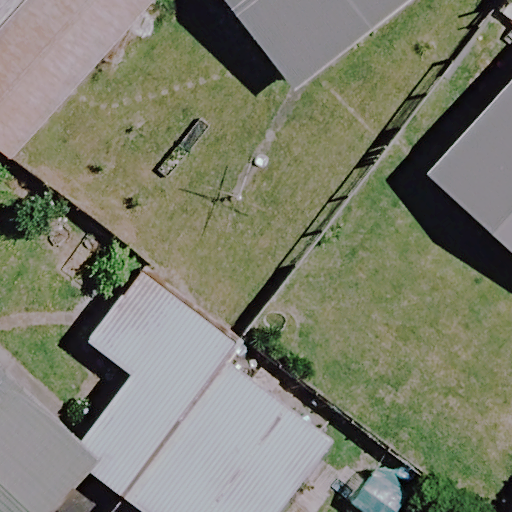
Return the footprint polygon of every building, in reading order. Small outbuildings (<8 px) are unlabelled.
[(144,0),(14,0),(0,18),(0,147),(15,159),(144,0)] [(413,0),(220,0),(295,94),(413,0)] [(511,90),(428,182),(511,260),(511,90)] [(100,456),(86,470),(143,511),(287,511),(335,447),(226,367),(241,347),(136,270),(82,344),(127,377),(81,439),(100,456)] [(81,439),(0,364),(0,511),(47,511),(86,470),(100,456),(81,439)]
